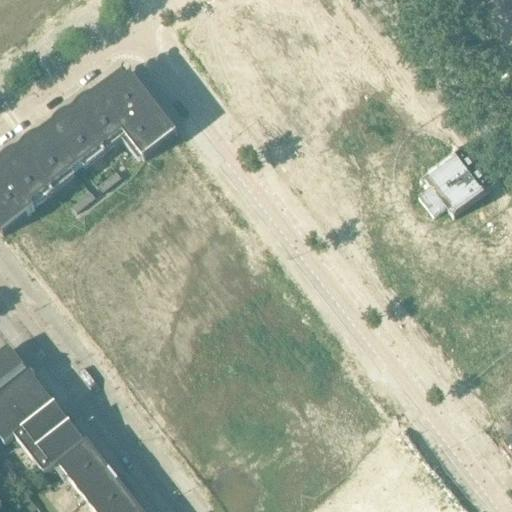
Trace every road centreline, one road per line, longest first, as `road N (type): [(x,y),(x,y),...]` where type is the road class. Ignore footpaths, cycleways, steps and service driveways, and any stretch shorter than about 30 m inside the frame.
road 1 (residential): [(131,29),(479,476)]
road 2 (residential): [(0,282),(177,511)]
road 3 (residential): [(379,0),(511,166)]
road 4 (residential): [(0,128),(131,29)]
